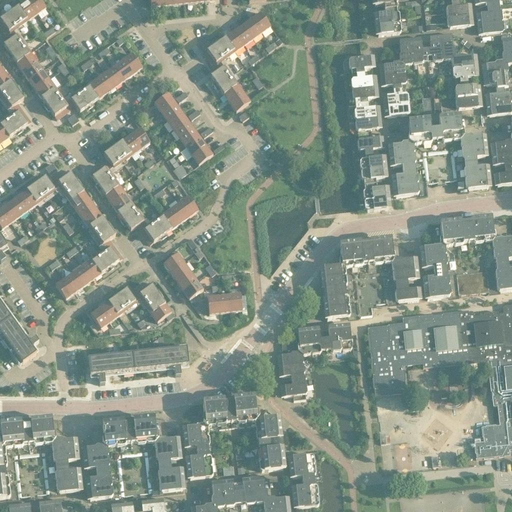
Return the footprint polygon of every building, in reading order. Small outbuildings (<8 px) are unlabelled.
[(37,0),(30,0),(26,3),(37,17),(46,11),(37,0)] [(149,0),(151,10),(162,9),(160,0),(149,0)] [(160,0),(162,9),(173,8),(171,0),(160,0)] [(396,0),(370,0),(372,8),(384,7),(384,12),(396,10),(396,6),(397,4),(396,0)] [(473,0),(475,8),(486,6),(487,15),(476,17),(478,38),(501,35),(503,33),(503,30),(502,26),(501,25),(502,23),(501,15),(500,14),(499,5),(500,3),(499,0),(473,0)] [(28,24),(37,17),(26,3),(18,9),(28,24)] [(448,20),(472,17),(471,7),(459,8),(458,4),(446,5),(447,9),(445,11),(446,19),(448,20)] [(0,30),(6,39),(28,24),(18,9),(0,22),(0,30)] [(397,15),(396,10),(384,12),(384,16),(373,17),(374,28),(398,26),(400,24),(399,16),(397,15)] [(251,22),(261,36),(270,29),(260,15),(251,22)] [(473,28),(472,17),(448,20),(446,22),(447,29),(449,31),(473,28)] [(252,42),(261,36),(251,22),(242,28),(252,42)] [(400,27),(398,26),(374,28),(375,39),(399,36),(401,34),(400,27)] [(233,34),(243,49),(252,42),(242,28),(233,34)] [(235,55),(243,49),(233,34),(224,41),(235,55)] [(451,37),(440,38),(443,62),(444,64),(450,63),(455,58),(455,57),(454,52),(452,50),(451,37)] [(3,48),(16,66),(30,56),(17,38),(3,48)] [(431,51),(426,51),(427,64),(432,63),(434,65),(441,64),(443,62),(440,38),(429,39),(431,51)] [(423,64),(427,64),(426,51),(421,52),(420,40),(409,41),(412,66),(414,67),(422,66),(423,64)] [(511,66),(511,40),(501,42),(503,55),(501,57),(502,63),(501,63),(507,67),(511,66)] [(235,55),(224,41),(203,56),(213,70),(235,55)] [(411,67),(412,66),(409,41),(399,42),(400,56),(399,58),(399,63),(399,64),(405,68),(411,67)] [(36,64),(30,56),(16,66),(22,75),(36,64)] [(123,63),(133,77),(142,71),(132,57),(123,63)] [(455,58),(450,63),(451,64),(451,69),(453,71),(478,68),(476,57),(463,59),(461,57),(455,58)] [(351,72),(351,77),(364,75),(363,71),(375,70),(374,58),(350,61),(348,63),(349,70),(351,72)] [(123,63),(114,70),(124,84),(133,77),(123,63)] [(482,78),(506,75),(508,74),(507,68),(507,67),(501,63),(495,64),(494,66),(481,67),(482,78)] [(43,73),(36,64),(22,75),(29,83),(43,73)] [(404,69),(405,68),(399,64),(393,65),(391,67),(378,68),(379,79),(404,76),(405,74),(404,69)] [(455,86),(467,85),(467,80),(479,79),(478,68),(453,71),(452,73),(453,80),(454,82),(455,86)] [(223,97),(237,87),(224,69),(210,79),(223,97)] [(124,84),(114,70),(105,76),(115,90),(124,84)] [(43,73),(29,83),(35,92),(49,82),(43,73)] [(0,91),(10,84),(4,75),(0,78),(0,91)] [(351,91),(353,92),(377,89),(376,79),(364,80),(364,75),(351,77),(352,81),(350,84),(351,91)] [(508,77),(506,75),(482,78),(483,89),(495,87),(495,92),(508,91),(507,86),(509,84),(508,77)] [(105,76),(96,82),(106,96),(115,90),(105,76)] [(405,78),(404,76),(379,79),(380,90),(392,88),(393,93),(405,91),(405,87),(406,85),(405,78)] [(49,82),(35,92),(41,101),(55,91),(49,82)] [(106,96),(96,82),(87,88),(97,102),(106,96)] [(23,102),(10,84),(0,91),(0,98),(9,112),(23,102)] [(468,89),(467,85),(455,86),(455,90),(454,92),(455,100),(456,101),(481,99),(480,88),(468,89)] [(237,87),(223,97),(229,106),(243,96),(237,87)] [(97,102),(87,88),(69,101),(79,115),(97,102)] [(377,89),(353,92),(351,94),(352,101),(354,103),(355,107),(367,106),(366,101),(378,100),(377,89)] [(55,91),(41,101),(56,122),(71,112),(55,91)] [(382,109),(407,107),(408,105),(407,97),(406,96),(405,91),(393,93),(393,97),(381,99),(382,109)] [(484,98),(485,108),(511,106),(510,96),(508,95),(508,91),(495,92),(496,96),(484,98)] [(160,115),(174,105),(168,96),(154,106),(160,115)] [(243,96),(229,106),(236,115),(250,105),(243,96)] [(481,99),(456,101),(455,103),(456,110),(458,112),(482,109),(481,99)] [(167,124),(181,114),(174,105),(160,115),(167,124)] [(511,105),(511,106),(485,108),(486,119),(510,116),(511,114),(511,105)] [(354,121),(356,122),(381,120),(379,109),(367,110),(367,106),(355,107),(355,112),(354,114),(354,121)] [(409,108),(407,107),(382,109),(384,120),(408,117),(409,115),(409,108)] [(20,111),(0,125),(0,127),(9,140),(30,125),(20,111)] [(173,133),(187,123),(181,114),(167,124),(173,133)] [(242,124),(249,120),(245,115),(238,119),(242,124)] [(74,117),(67,121),(72,128),(79,123),(74,117)] [(408,145),(413,149),(414,149),(420,148),(421,147),(422,148),(430,147),(431,145),(441,144),(443,146),(450,145),(451,144),(453,145),(459,144),(464,139),(463,139),(463,136),(463,133),(461,132),(461,131),(459,118),(438,120),(439,132),(430,133),(429,121),(408,123),(409,137),(408,139),(408,142),(408,145)] [(381,120),(356,122),(355,124),(355,131),(358,133),(382,130),(381,120)] [(179,141),(193,131),(187,123),(173,133),(179,141)] [(0,127),(0,145),(0,146),(9,140),(0,127)] [(130,138),(140,152),(149,145),(139,131),(130,138)] [(185,150),(200,140),(193,131),(179,141),(185,150)] [(130,138),(121,144),(132,158),(140,152),(130,138)] [(360,153),(360,158),(372,156),(372,152),(384,151),(383,139),(359,142),(357,144),(358,152),(360,153)] [(464,139),(459,144),(459,145),(460,151),(462,152),(460,153),(461,161),(463,163),(464,172),(463,174),(463,181),(465,182),(464,184),(465,191),(467,193),(473,192),(491,190),(488,169),(477,170),(476,166),(476,161),(487,160),(485,139),(472,140),(471,140),(470,139),(467,139),(464,139)] [(192,159),(206,149),(200,140),(185,150),(192,159)] [(113,171),(132,158),(121,144),(103,157),(113,171)] [(511,145),(510,144),(508,145),(504,145),(503,147),(503,146),(503,147),(489,148),(492,170),(503,169),(504,177),(493,179),(494,190),(511,188),(511,145)] [(413,149),(408,145),(405,145),(402,146),(401,147),(400,148),(387,149),(389,171),(401,169),(402,178),(390,180),(393,201),(411,199),(416,198),(418,196),(417,189),(416,188),(417,186),(416,179),(414,177),(413,168),(415,166),(414,159),(412,157),(414,156),(413,150),(413,149)] [(224,150),(222,147),(213,153),(215,156),(224,150)] [(212,158),(206,149),(192,159),(198,168),(212,158)] [(427,177),(452,174),(450,156),(440,157),(439,152),(434,153),(435,157),(425,158),(427,177)] [(373,161),(372,156),(360,158),(361,162),(359,165),(360,172),(361,173),(386,170),(385,160),(373,161)] [(52,166),(45,171),(50,178),(57,173),(52,166)] [(89,177),(105,198),(119,188),(103,166),(89,177)] [(363,184),(364,188),(376,187),(375,182),(387,181),(386,170),(361,173),(360,175),(361,182),(363,184)] [(69,204),(83,194),(68,173),(54,183),(69,204)] [(27,193),(37,207),(55,194),(45,180),(27,193)] [(376,191),(376,187),(364,188),(364,193),(362,195),(363,202),(365,204),(389,201),(388,190),(376,191)] [(119,188),(105,198),(111,207),(125,197),(119,188)] [(27,193),(18,199),(28,213),(37,207),(27,193)] [(89,203),(83,194),(69,204),(75,213),(89,203)] [(111,207),(117,216),(131,206),(125,197),(111,207)] [(18,199),(9,205),(19,219),(28,213),(18,199)] [(178,206),(189,220),(198,213),(188,199),(178,206)] [(390,212),(389,201),(365,204),(364,205),(364,212),(367,214),(390,212)] [(82,222),(96,211),(89,203),(75,213),(82,222)] [(9,205),(1,212),(11,226),(19,219),(9,205)] [(144,224),(131,206),(117,216),(130,234),(144,224)] [(178,206),(170,212),(180,226),(189,220),(178,206)] [(0,230),(2,232),(11,226),(1,212),(0,211),(0,230)] [(102,220),(96,211),(82,222),(88,230),(102,220)] [(170,212),(161,218),(171,232),(180,226),(170,212)] [(150,248),(171,232),(161,218),(139,234),(150,248)] [(102,220),(88,230),(101,248),(115,238),(102,220)] [(440,246),(439,247),(445,251),(451,250),(452,249),(454,250),(461,249),(463,247),(472,246),(474,248),(482,247),(483,245),(484,246),(491,246),(495,240),(494,234),(493,233),(492,233),(491,220),(470,222),(470,225),(461,226),(461,223),(439,225),(441,238),(440,239),(439,240),(440,246)] [(445,251),(439,247),(433,247),(432,249),(418,251),(421,272),(433,271),(434,280),(422,281),(424,303),(511,293),(511,271),(508,272),(508,267),(507,263),(511,262),(511,240),(503,242),(503,241),(501,240),(495,241),(495,240),(491,246),(484,246),(483,245),(482,247),(474,248),(472,246),(463,247),(461,249),(454,250),(452,249),(451,250),(445,251)] [(339,268),(345,272),(351,271),(352,270),(354,271),(361,270),(363,268),(372,267),(374,269),(381,268),(382,266),(384,268),(390,267),(395,262),(395,261),(394,255),(392,254),(393,254),(392,254),(391,241),(369,243),(370,247),(361,248),(360,244),(339,246),(340,259),(340,260),(339,261),(339,267),(339,268)] [(112,247),(91,262),(101,277),(122,261),(112,247)] [(163,266),(170,276),(184,266),(177,256),(163,266)] [(395,262),(390,267),(391,267),(391,273),(393,275),(392,276),(393,284),(395,285),(396,294),(394,297),(395,304),(397,306),(421,303),(420,292),(408,293),(407,288),(407,284),(419,283),(416,261),(403,263),(403,262),(401,261),(395,262)] [(82,269),(92,283),(101,277),(91,262),(82,269)] [(170,276),(176,284),(190,274),(184,266),(170,276)] [(345,272),(339,268),(333,268),(332,270),(331,270),(318,272),(321,293),(324,293),(325,302),(322,302),(324,324),(358,320),(357,309),(349,310),(348,302),(346,300),(345,291),(346,288),(345,281),(344,280),(345,278),(345,272)] [(82,269),(73,275),(83,289),(92,283),(82,269)] [(176,284),(182,293),(196,283),(190,274),(176,284)] [(64,281),(74,295),(83,289),(73,275),(64,281)] [(371,279),(371,275),(366,276),(366,280),(356,281),(358,299),(383,297),(382,278),(371,279)] [(74,295),(64,281),(55,288),(65,302),(74,295)] [(203,292),(196,283),(182,293),(189,302),(203,292)] [(135,295),(150,316),(164,306),(149,285),(135,295)] [(108,305),(118,319),(136,306),(126,292),(108,305)] [(240,296),(229,298),(231,315),(242,314),(240,296)] [(220,316),(231,315),(229,298),(218,299),(220,316)] [(220,316),(218,299),(207,300),(209,317),(220,316)] [(108,305),(99,311),(109,325),(118,319),(108,305)] [(0,336),(22,367),(36,357),(0,306),(0,336)] [(171,315),(164,306),(150,316),(157,325),(165,319),(171,315)] [(511,307),(505,308),(504,308),(503,309),(503,310),(503,311),(503,316),(499,316),(498,315),(497,314),(496,314),(486,315),(485,315),(484,316),(483,317),(483,318),(474,319),(474,316),(473,316),(473,315),(472,314),(471,314),(470,314),(453,316),(453,315),(452,315),(452,316),(443,317),(443,316),(442,316),(442,317),(433,318),(433,317),(432,317),(432,318),(418,320),(418,319),(417,319),(417,320),(402,321),(402,320),(402,326),(388,328),(388,327),(387,327),(387,328),(367,330),(375,399),(375,398),(390,396),(390,397),(391,397),(405,395),(405,396),(406,396),(403,368),(407,367),(407,368),(407,367),(422,365),(422,371),(428,370),(428,366),(432,366),(432,367),(433,367),(437,367),(438,370),(438,369),(453,367),(453,368),(453,367),(468,366),(468,367),(469,366),(468,366),(488,363),(490,378),(489,378),(490,378),(491,393),(490,393),(493,393),(494,398),(495,398),(496,402),(492,403),(493,409),(498,408),(499,423),(500,423),(500,428),(481,430),(482,430),(483,444),(473,445),(474,446),(476,461),(475,461),(475,462),(510,458),(510,457),(509,458),(508,453),(509,453),(509,452),(508,448),(511,447),(511,307)] [(371,310),(369,311),(366,309),(366,308),(359,308),(360,320),(372,319),(371,310)] [(109,325),(99,311),(90,317),(100,331),(109,325)] [(171,315),(165,319),(168,323),(174,319),(171,315)] [(300,356),(303,359),(303,358),(309,358),(310,356),(312,357),(320,357),(321,354),(331,353),(333,355),(340,354),(341,353),(342,354),(350,353),(351,351),(357,351),(355,338),(350,339),(349,327),(327,329),(329,341),(320,342),(318,330),(297,333),(298,339),(300,356)] [(298,339),(288,340),(281,348),(282,358),(300,356),(298,339)] [(186,351),(131,357),(133,374),(188,368),(186,351)] [(282,358),(276,358),(279,380),(290,378),(291,388),(280,389),(281,400),(293,399),(293,404),(305,403),(305,397),(307,395),(306,388),(304,386),(303,377),(304,375),(304,368),(302,367),(303,365),(303,359),(300,356),(282,358)] [(133,374),(131,357),(88,362),(90,379),(133,374)] [(254,428),(258,420),(258,414),(255,412),(254,399),(233,402),(233,404),(224,405),(224,402),(202,405),(204,418),(202,420),(203,426),(202,426),(208,433),(215,433),(216,431),(217,432),(225,431),(226,429),(235,428),(238,430),(245,429),(246,428),(248,429),(254,428)] [(258,420),(254,428),(255,432),(256,433),(255,435),(256,442),(258,444),(259,453),(257,455),(258,462),(260,464),(258,465),(259,472),(261,474),(285,472),(283,450),(280,450),(279,441),(282,441),(279,420),(267,421),(265,419),(259,420),(258,420)] [(102,447),(108,452),(108,451),(153,446),(153,447),(158,441),(157,435),(156,434),(155,433),(154,420),(132,423),(133,426),(124,427),(123,424),(102,426),(103,439),(102,441),(102,447)] [(0,448),(5,453),(5,452),(11,452),(13,450),(14,451),(21,451),(23,448),(32,447),(34,449),(42,448),(43,447),(45,448),(51,447),(51,448),(55,442),(54,436),(53,435),(53,434),(51,421),(30,424),(30,427),(21,428),(21,425),(0,426),(0,433),(1,440),(0,440),(0,448)] [(208,433),(202,426),(196,427),(195,429),(181,430),(184,452),(196,450),(196,455),(197,460),(185,461),(187,482),(211,480),(213,477),(212,470),(210,469),(212,467),(211,460),(209,458),(208,449),(209,447),(209,440),(207,438),(208,437),(208,433)] [(158,441),(153,447),(154,447),(159,494),(161,495),(185,493),(183,471),(171,473),(170,464),(182,462),(179,441),(166,442),(164,441),(158,441)] [(55,442),(51,448),(52,454),(53,455),(52,457),(53,464),(55,466),(56,475),(54,477),(55,484),(57,485),(56,487),(56,494),(59,496),(83,494),(80,472),(68,473),(67,464),(79,463),(77,442),(64,443),(63,443),(61,442),(56,442),(55,442)] [(108,452),(102,447),(96,448),(95,450),(94,450),(81,452),(83,473),(95,472),(96,481),(84,482),(87,503),(111,501),(112,498),(107,452),(108,452)] [(5,453),(0,448),(0,502),(8,501),(10,499),(9,492),(7,491),(9,489),(8,482),(6,480),(5,471),(7,469),(6,462),(4,460),(6,459),(5,453)] [(122,490),(148,487),(145,458),(134,459),(134,455),(129,455),(129,460),(119,461),(122,490)] [(19,490),(45,487),(42,459),(32,460),(31,456),(26,456),(27,460),(16,461),(19,490)] [(317,509),(319,507),(318,500),(316,498),(317,497),(317,490),(315,488),(314,484),(315,484),(314,483),(314,479),(315,477),(314,469),(313,468),(314,466),(313,459),(311,457),(287,460),(289,481),(301,480),(302,485),(302,489),(290,490),(293,511),(317,509)] [(211,507),(217,511),(223,511),(224,509),(226,510),(233,510),(235,507),(244,507),(246,508),(253,507),(255,506),(256,507),(262,506),(263,507),(267,501),(266,495),(265,494),(264,493),(263,480),(241,482),(242,486),(233,487),(232,483),(211,486),(212,499),(211,501),(211,507)] [(152,502),(152,511),(163,511),(163,501),(152,502)] [(267,501),(263,507),(263,511),(289,511),(289,501),(275,502),(273,501),(267,501)] [(60,511),(60,502),(49,503),(50,511),(60,511)] [(152,511),(152,502),(141,504),(141,511),(152,511)] [(50,511),(49,503),(38,504),(39,511),(50,511)]
